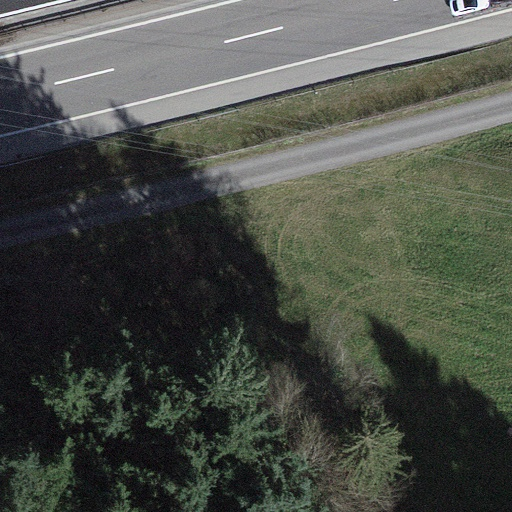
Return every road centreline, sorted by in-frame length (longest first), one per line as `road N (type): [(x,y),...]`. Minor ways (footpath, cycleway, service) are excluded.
road 1 (track): [(0,235),(511,104)]
road 2 (motorway): [(0,98),(401,0)]
